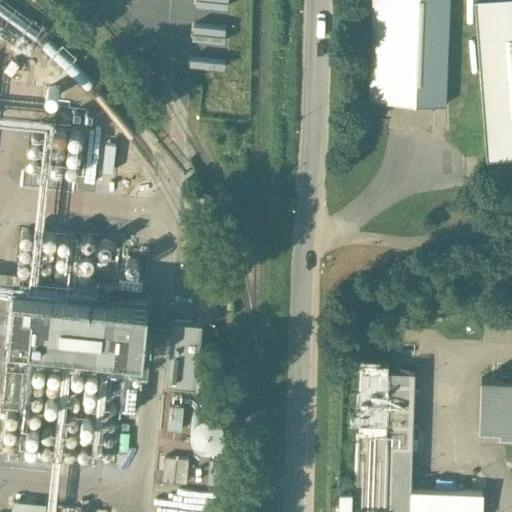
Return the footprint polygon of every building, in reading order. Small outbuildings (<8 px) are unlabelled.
[(511,0),(479,0),(491,162),(511,160),(511,0)] [(447,21),(370,18),(367,102),(444,105),(447,21)] [(22,349),(138,360),(144,300),(103,297),(104,282),(143,285),(146,255),(115,252),(116,237),(29,229),(28,245),(19,244),(18,265),(24,266),(22,290),(1,288),(0,302),(0,342),(4,343),(2,366),(20,368),(22,349)] [(201,318),(168,316),(166,378),(199,379),(201,318)] [(424,343),(424,318),(402,318),(402,342),(424,343)] [(389,361),(359,360),(355,511),(482,511),(483,493),(411,491),(414,374),(388,373),(389,361)] [(511,381),(480,380),(478,431),(511,431),(511,381)] [(212,433),(213,403),(167,402),(166,432),(212,433)] [(161,477),(186,478),(186,454),(161,453),(161,477)] [(335,511),(348,511),(347,489),(335,490),(335,511)] [(43,511),(45,500),(11,497),(9,511),(43,511)]
